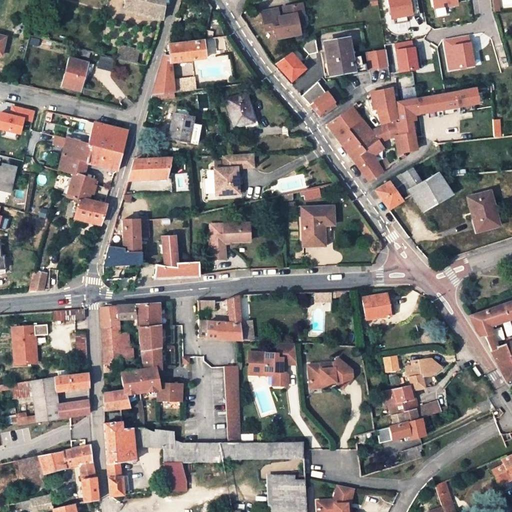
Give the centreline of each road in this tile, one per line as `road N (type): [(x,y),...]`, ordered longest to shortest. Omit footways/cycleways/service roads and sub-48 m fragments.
road 1 (unclassified): [(218,0),(423,279)]
road 2 (unclassified): [(423,279),(89,296)]
road 3 (unclassified): [(89,296),(137,121)]
road 4 (unclassified): [(511,402),(423,279)]
road 5 (unclassified): [(137,121),(0,87)]
road 6 (unclassified): [(89,296),(98,429)]
road 7 (unclassified): [(137,121),(173,0)]
